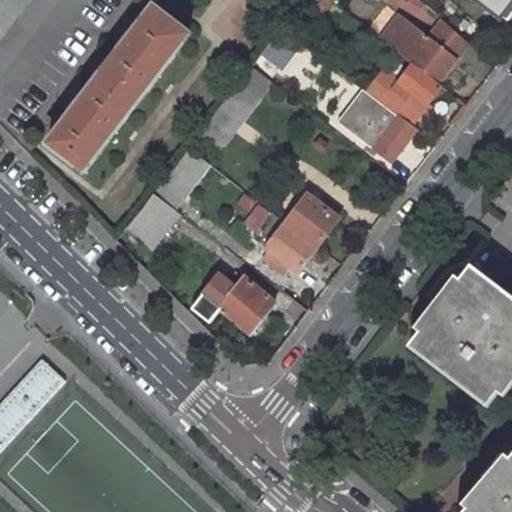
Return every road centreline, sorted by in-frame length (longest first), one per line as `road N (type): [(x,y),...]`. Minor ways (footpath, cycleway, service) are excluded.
road 1 (residential): [(246,446),(511,100)]
road 2 (tertiary): [(0,204),(246,446)]
